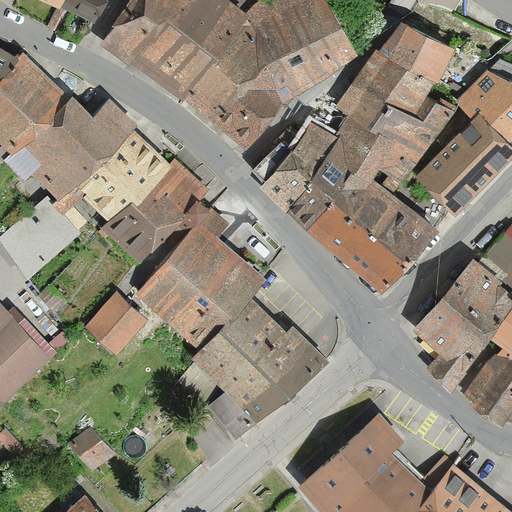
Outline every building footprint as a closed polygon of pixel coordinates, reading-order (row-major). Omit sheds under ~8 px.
[(99,0),(63,0),(62,2),(91,17),(99,0)] [(127,62),(133,55),(177,0),(129,0),(102,40),(127,62)] [(177,0),(133,55),(183,94),(244,12),(228,0),(177,0)] [(276,91),(282,104),(352,43),(327,0),(259,0),(244,12),(267,66),(276,91)] [(183,94),(216,121),(267,66),(244,12),(183,94)] [(423,122),(436,100),(426,94),(435,76),(439,77),(455,46),(401,20),(353,83),(423,122)] [(0,79),(18,58),(0,48),(0,79)] [(0,140),(10,150),(69,96),(23,52),(18,58),(0,79),(0,140)] [(473,115),(511,153),(511,152),(511,62),(501,58),(489,70),(487,69),(456,100),(473,115)] [(238,142),(282,104),(276,91),(267,66),(216,121),(238,142)] [(396,139),(379,169),(398,183),(452,109),(436,100),(423,122),(353,83),(338,103),(350,111),(396,139)] [(59,195),(135,125),(111,97),(93,113),(73,92),(69,96),(10,150),(4,157),(23,177),(31,169),(59,195)] [(311,121),(294,147),(286,157),(311,180),(290,207),(312,227),(360,167),(373,177),(379,169),(396,139),(350,111),(337,134),(311,121)] [(455,210),(511,153),(473,115),(417,172),(455,210)] [(135,125),(59,195),(55,200),(65,212),(84,192),(109,219),(171,162),(135,125)] [(290,207),(311,180),(286,157),(294,147),(283,136),(254,166),(267,178),(263,183),(290,207)] [(177,223),(198,198),(208,188),(176,157),(171,162),(109,219),(102,224),(153,271),(186,230),(177,223)] [(312,227),(381,289),(438,227),(373,177),(360,167),(312,227)] [(65,212),(55,200),(49,193),(0,235),(0,240),(29,275),(81,230),(65,212)] [(208,206),(198,198),(177,223),(186,230),(208,206)] [(200,346),(249,293),(265,276),(217,234),(230,221),(209,203),(208,206),(186,230),(153,271),(137,290),(200,346)] [(511,258),(511,226),(487,256),(503,269),(511,258)] [(487,334),(511,302),(511,278),(507,285),(474,256),(414,327),(441,351),(428,364),(453,385),(465,370),(462,367),(487,334)] [(117,351),(147,317),(116,290),(86,324),(117,351)] [(208,404),(236,434),(327,359),(291,323),(285,329),(249,293),(200,346),(191,355),(226,388),(208,404)] [(0,300),(0,320),(6,314),(10,311),(0,300)] [(511,364),(511,302),(487,334),(497,343),(490,353),(511,364)] [(0,403),(48,358),(6,314),(0,320),(0,403)] [(511,412),(511,364),(490,353),(465,391),(511,412)] [(330,508),(389,450),(403,438),(379,410),(301,482),(330,508)] [(93,469),(113,453),(91,425),(71,441),(93,469)] [(467,447),(432,490),(415,511),(511,511),(511,509),(483,486),(495,472),(467,447)] [(389,450),(330,508),(333,511),(415,511),(432,490),(389,450)] [(62,511),(102,511),(84,492),(62,511)]
